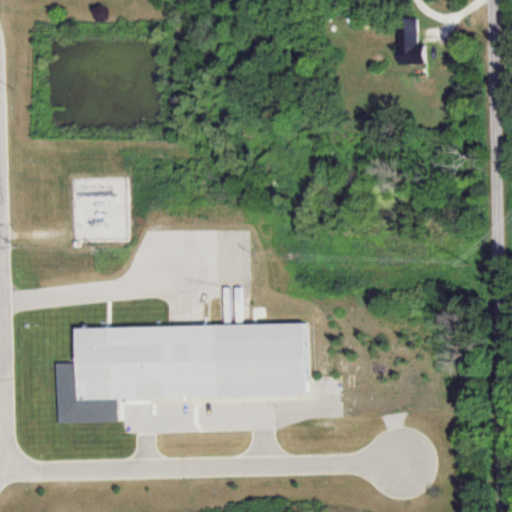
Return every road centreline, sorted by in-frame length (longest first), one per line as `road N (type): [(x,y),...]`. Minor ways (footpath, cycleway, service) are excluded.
road 1 (residential): [(501,511),(490,0)]
road 2 (residential): [(3,465),(24,473),(403,463)]
road 3 (residential): [(0,305),(3,465)]
